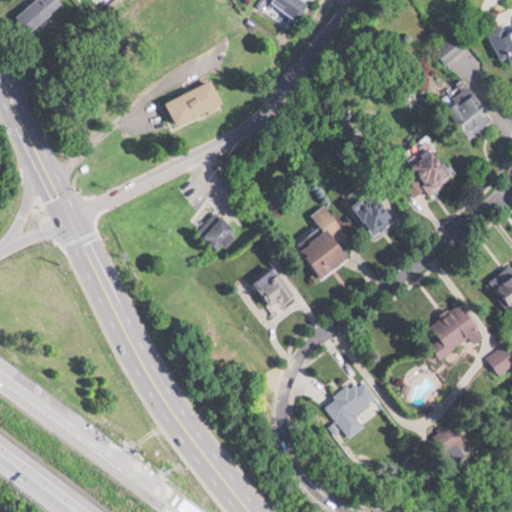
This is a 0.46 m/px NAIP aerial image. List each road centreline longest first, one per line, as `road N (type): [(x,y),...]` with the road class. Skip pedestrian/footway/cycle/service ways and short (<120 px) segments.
road 1 (residential): [(506,192),(333,320),(285,385),(289,451),(304,477),(346,507),(408,511)]
road 2 (primary): [(0,76),(150,377),(250,511)]
road 3 (residential): [(68,215),(249,123),(349,0)]
road 4 (motorway): [(171,504),(0,378)]
